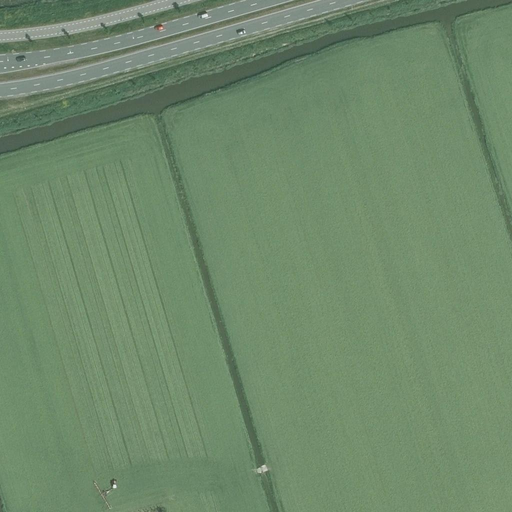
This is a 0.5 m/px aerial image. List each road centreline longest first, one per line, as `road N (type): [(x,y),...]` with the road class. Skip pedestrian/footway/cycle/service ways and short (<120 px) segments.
road 1 (primary): [(0,90),(344,0)]
road 2 (primary): [(270,0),(101,47),(0,65)]
road 3 (unclassified): [(181,0),(0,37)]
